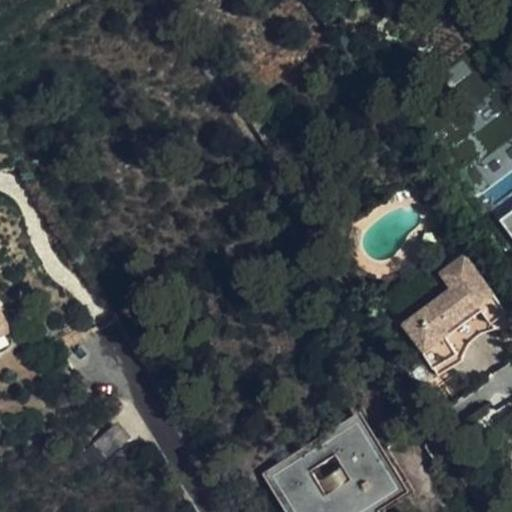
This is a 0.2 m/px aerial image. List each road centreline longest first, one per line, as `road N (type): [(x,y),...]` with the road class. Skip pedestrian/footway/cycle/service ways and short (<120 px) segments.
road 1 (track): [(491,511),(239,116)]
road 2 (residential): [(212,511),(119,364)]
